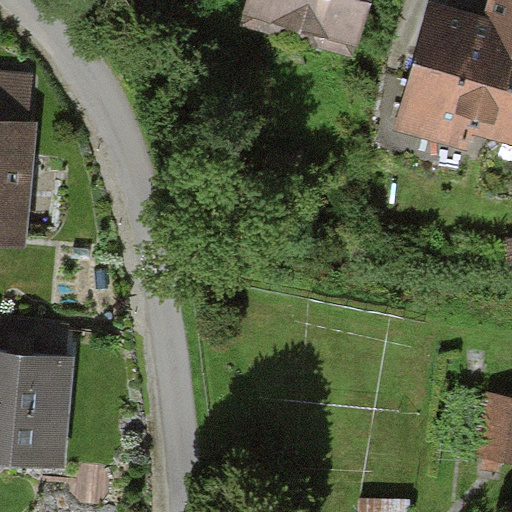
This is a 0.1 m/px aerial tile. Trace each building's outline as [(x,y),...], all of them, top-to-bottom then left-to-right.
[(241,0),(239,12),(365,46),(377,0),(241,0)] [(511,0),(492,0),(488,13),(446,0),(444,0),(407,123),(511,155),(511,0)] [(43,77),(0,72),(0,237),(29,240),(43,77)] [(0,460),(69,465),(76,360),(0,354),(0,460)] [(511,395),(497,393),(487,458),(511,461),(511,395)]
